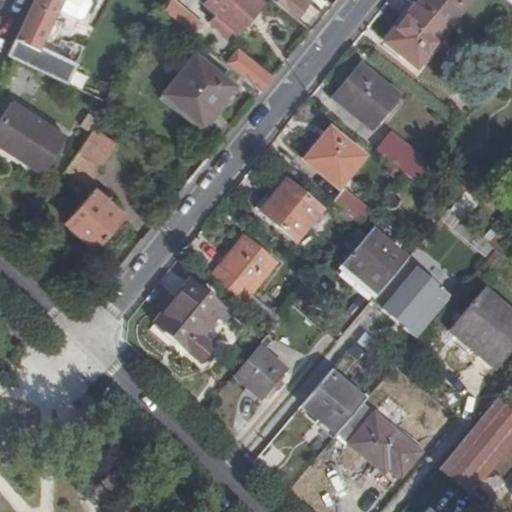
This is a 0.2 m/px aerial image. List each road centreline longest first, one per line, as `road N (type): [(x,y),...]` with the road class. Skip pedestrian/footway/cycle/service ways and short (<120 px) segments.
road 1 (residential): [(85,344),(366,0)]
road 2 (residential): [(85,344),(256,511)]
